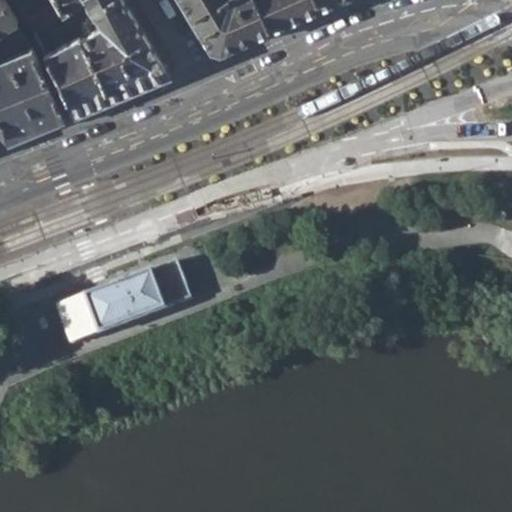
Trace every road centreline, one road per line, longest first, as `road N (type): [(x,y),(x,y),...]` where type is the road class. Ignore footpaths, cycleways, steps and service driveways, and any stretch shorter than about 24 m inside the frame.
road 1 (unknown): [(0,279),(283,173)]
road 2 (primary): [(465,17),(387,35),(211,106)]
road 3 (residential): [(283,173),(306,155),(511,81)]
road 4 (primary): [(283,173),(416,144),(511,135)]
road 5 (primary): [(211,106),(10,185)]
